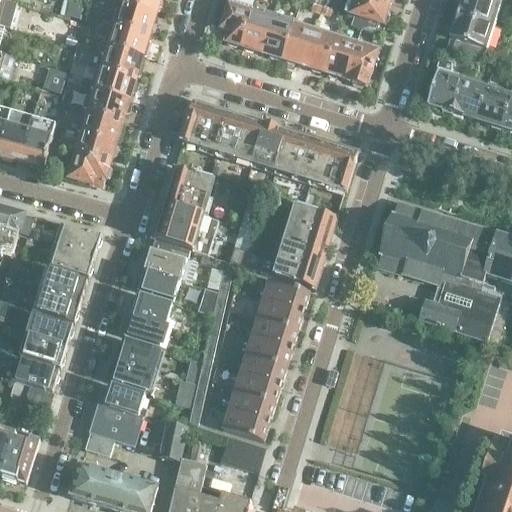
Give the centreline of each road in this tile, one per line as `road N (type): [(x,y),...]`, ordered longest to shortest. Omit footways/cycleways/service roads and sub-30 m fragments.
road 1 (residential): [(273,511),(287,469),(284,451),(381,159),(382,134)]
road 2 (residential): [(131,219),(35,511)]
road 3 (residential): [(382,134),(177,71)]
road 4 (residential): [(177,71),(131,219)]
road 5 (residential): [(382,134),(424,0)]
road 6 (residential): [(131,219),(0,182)]
road 7 (residential): [(511,174),(382,134)]
